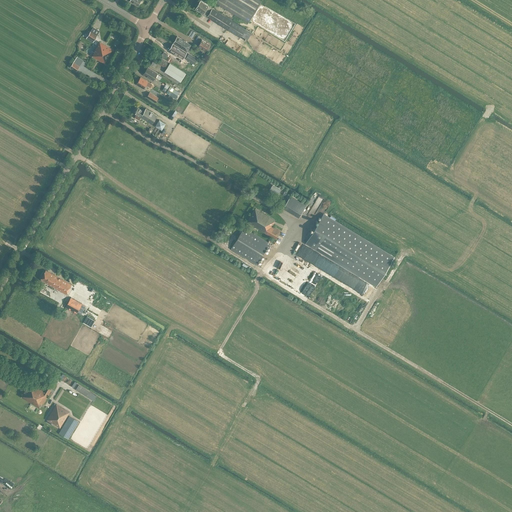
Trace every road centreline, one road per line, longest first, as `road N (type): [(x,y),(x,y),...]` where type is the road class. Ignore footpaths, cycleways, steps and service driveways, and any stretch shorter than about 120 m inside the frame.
road 1 (tertiary): [(0,289),(147,27)]
road 2 (track): [(148,312),(28,238)]
